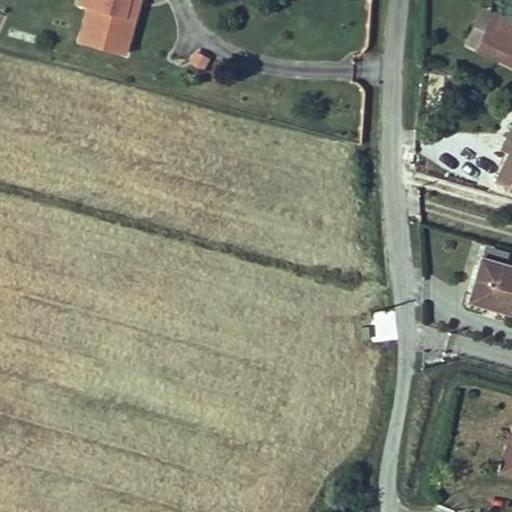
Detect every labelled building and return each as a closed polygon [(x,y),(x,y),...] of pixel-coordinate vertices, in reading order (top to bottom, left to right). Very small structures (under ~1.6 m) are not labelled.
[(122,55),(133,18),(124,16),(128,0),(76,0),(76,4),(88,8),(78,42),(122,55)] [(128,0),(124,16),(133,18),(138,0),(128,0)] [(494,13),(484,8),(479,17),(490,22),(494,13)] [(511,21),(494,13),(490,22),(479,17),(466,42),(511,65),(511,21)] [(195,51),(189,62),(204,70),(210,59),(195,51)] [(484,92),(470,86),(466,97),(480,102),(484,92)] [(511,126),(503,147),(510,151),(497,179),(511,186),(511,126)] [(509,251),(487,244),(483,256),(506,263),(509,251)] [(511,264),(506,263),(483,256),(481,256),(469,299),(511,311),(511,264)] [(511,445),(503,479),(511,481),(511,445)]
